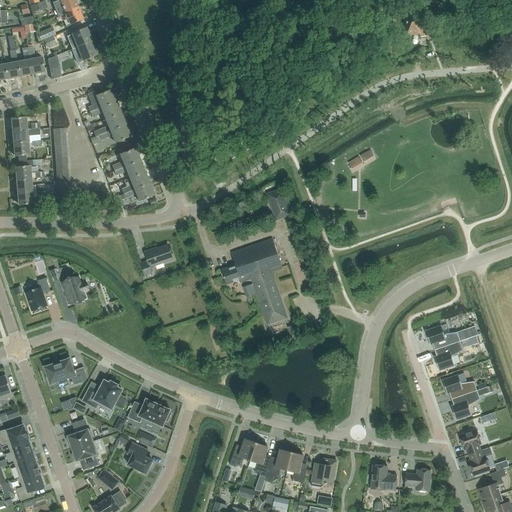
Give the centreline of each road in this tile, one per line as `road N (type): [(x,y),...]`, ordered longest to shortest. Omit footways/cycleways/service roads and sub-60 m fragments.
road 1 (unclassified): [(175,209),(215,199),(388,80),(511,66)]
road 2 (unclassified): [(356,438),(371,339),(389,306),(422,280),(511,249)]
road 3 (residential): [(194,396),(68,332),(30,344)]
road 4 (unclassified): [(175,209),(129,222),(0,222)]
road 5 (residential): [(74,511),(17,348)]
road 6 (residential): [(356,438),(194,396)]
road 7 (unclassified): [(175,209),(121,66)]
road 8 (residential): [(142,511),(163,484),(194,396)]
road 9 (residential): [(404,333),(441,440),(436,450)]
